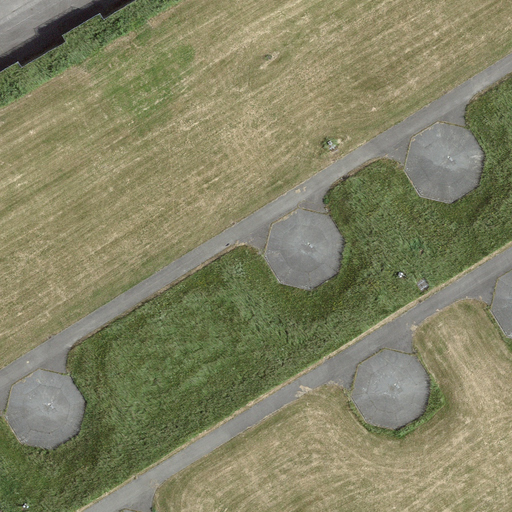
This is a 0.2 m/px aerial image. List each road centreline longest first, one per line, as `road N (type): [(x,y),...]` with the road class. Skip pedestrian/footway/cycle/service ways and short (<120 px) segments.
road 1 (unclassified): [(0,389),(511,63)]
road 2 (unclassified): [(511,265),(116,511)]
